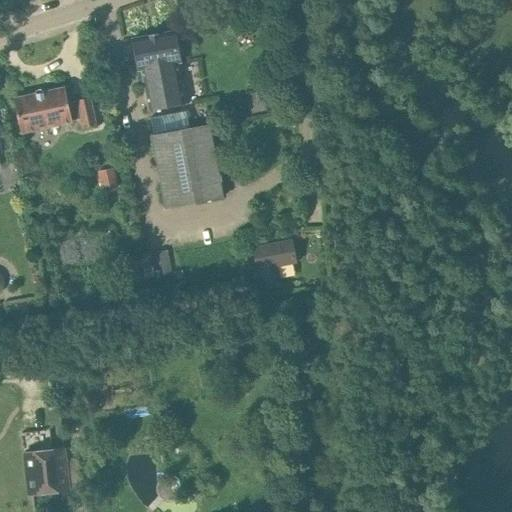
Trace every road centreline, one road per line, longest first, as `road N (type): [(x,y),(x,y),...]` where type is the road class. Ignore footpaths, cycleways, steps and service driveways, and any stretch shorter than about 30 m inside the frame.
road 1 (unknown): [(300,0),(300,107),(290,152),(250,186),(183,211)]
road 2 (unclassified): [(120,0),(0,41)]
